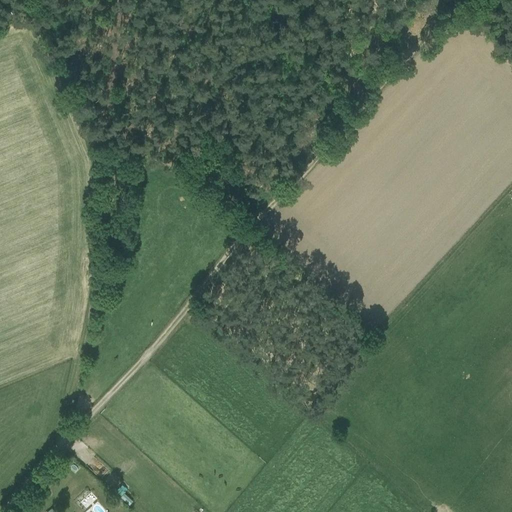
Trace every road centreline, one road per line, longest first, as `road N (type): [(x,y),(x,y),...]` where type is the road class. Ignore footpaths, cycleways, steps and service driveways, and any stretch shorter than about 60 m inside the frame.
road 1 (track): [(60,442),(145,358),(252,225),(459,0)]
road 2 (track): [(60,442),(93,303),(96,164),(116,0)]
